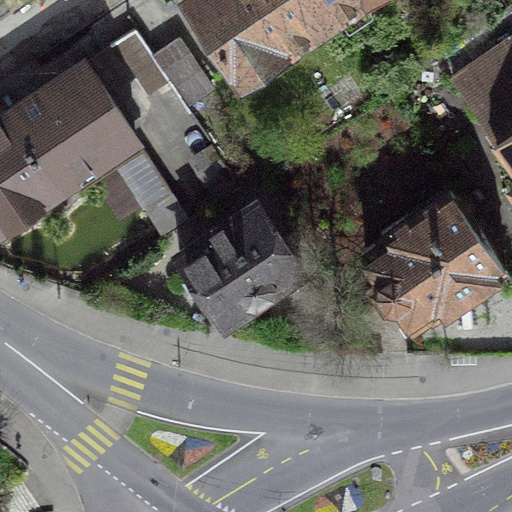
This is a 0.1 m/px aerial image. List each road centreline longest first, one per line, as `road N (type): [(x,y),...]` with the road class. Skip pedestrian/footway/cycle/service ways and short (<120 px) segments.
road 1 (tertiary): [(356,423),(177,399),(0,333)]
road 2 (tertiary): [(0,348),(94,440),(187,511)]
road 3 (tertiary): [(356,423),(199,511)]
road 4 (tertiary): [(511,419),(380,422)]
